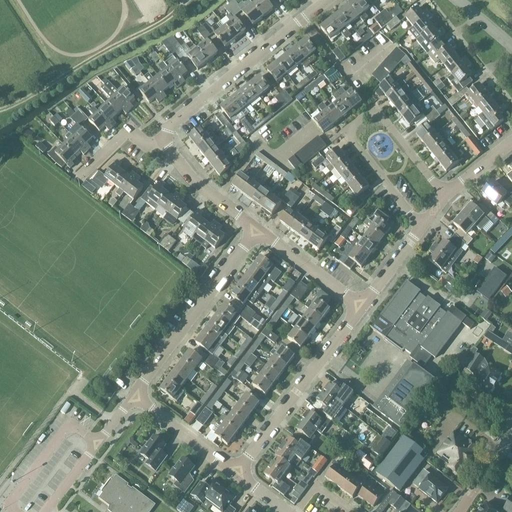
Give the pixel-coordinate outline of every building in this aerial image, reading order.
[(257,0),(258,1),(253,6),(263,18),(273,10),(264,0),(257,0)] [(354,3),(350,6),(360,17),(364,22),(368,19),(364,14),(369,10),(361,0),(353,0),(353,2),(354,3)] [(239,7),(235,1),(230,5),(238,15),(242,11),(244,13),(243,13),(253,26),(263,18),(253,6),(250,2),(246,5),(245,5),(244,5),(243,5),(242,4),(239,7)] [(245,32),(235,20),(234,21),(233,19),(238,15),(230,5),(227,7),(225,9),(230,16),(226,19),(230,24),(225,28),(235,40),(245,32)] [(350,25),(360,17),(350,6),(341,13),(350,25)] [(381,14),(389,24),(397,18),(403,13),(398,6),(388,14),(386,11),(381,14)] [(414,28),(431,15),(427,11),(423,14),(418,8),(406,18),(414,28)] [(346,29),(350,25),(341,13),(331,21),(341,33),(347,40),(351,36),(346,29)] [(369,30),(371,32),(374,36),(378,33),(384,28),(387,26),(389,24),(381,14),(375,20),(378,23),(369,30)] [(434,18),(431,15),(414,28),(422,37),(434,28),(429,22),(434,18)] [(397,18),(389,24),(387,26),(391,31),(401,23),(397,18)] [(331,41),(341,33),(331,21),(321,29),(331,41)] [(207,23),(202,27),(210,37),(214,33),(216,35),(215,36),(225,48),(235,40),(225,28),(220,32),(216,27),(212,30),(207,23)] [(197,31),(205,41),(210,37),(202,27),(197,31)] [(439,40),(442,38),(441,37),(446,33),(443,30),(438,33),(434,28),(422,37),(417,41),(421,46),(429,55),(442,44),(439,40)] [(365,43),(374,36),(371,32),(362,40),(365,43)] [(314,61),(311,57),(316,53),(306,40),(297,48),(310,65),(314,61)] [(355,51),(365,43),(362,40),(356,44),(353,47),(355,51)] [(181,48),(176,42),(171,46),(179,56),(183,52),(188,58),(187,58),(197,71),(208,62),(198,50),(195,46),(189,51),(185,45),(181,48)] [(207,42),(198,50),(208,62),(217,55),(207,42)] [(403,46),(406,50),(412,46),(408,42),(403,46)] [(445,66),(457,56),(453,51),(457,48),(454,43),(449,47),(449,46),(446,49),(442,44),(429,55),(435,63),(438,63),(441,61),(445,66)] [(172,57),(163,63),(181,86),(185,83),(181,79),(187,74),(181,66),(185,63),(179,56),(171,46),(166,50),(172,57)] [(305,69),(310,65),(297,48),(287,56),(297,68),(301,64),(305,69)] [(393,53),(402,61),(407,56),(397,48),(393,53)] [(346,59),(338,49),(333,53),(341,63),(346,59)] [(389,57),(398,66),(402,61),(393,53),(389,57)] [(161,60),(156,54),(151,57),(156,64),(161,60)] [(287,76),(297,68),(287,56),(277,63),(287,76)] [(462,62),(457,56),(445,66),(453,75),(469,62),(466,59),(462,62)] [(385,62),(394,71),(398,66),(389,57),(385,62)] [(329,72),(334,68),(335,68),(327,58),(322,62),(329,72)] [(381,67),(390,75),(394,71),(385,62),(381,67)] [(447,80),(459,93),(465,88),(472,82),(469,78),(473,75),(468,70),(472,66),(469,62),(453,75),(447,80)] [(177,89),(181,86),(163,63),(159,67),(163,73),(159,77),(168,89),(174,85),(177,89)] [(287,76),(277,63),(268,71),(277,84),(282,80),(286,84),(291,81),(287,76)] [(416,76),(420,73),(412,63),(408,66),(416,76)] [(136,68),(140,73),(144,70),(140,65),(136,68)] [(376,71),(386,80),(390,75),(381,67),(376,71)] [(144,79),(140,73),(136,68),(132,71),(140,82),(144,79)] [(338,74),(334,68),(329,72),(324,76),(327,80),(328,81),(329,81),(331,85),(340,78),(337,74),(338,74)] [(372,76),(382,85),(386,80),(376,71),(372,76)] [(315,72),(306,80),(309,84),(318,76),(315,72)] [(427,83),(420,73),(416,76),(423,86),(427,83)] [(163,94),(168,89),(159,77),(154,80),(150,74),(145,78),(149,84),(162,101),(166,98),(163,94)] [(407,81),(413,87),(419,81),(413,75),(407,81)] [(318,87),(327,80),(324,76),(315,83),(318,87)] [(260,97),(269,90),(260,78),(250,85),(260,97)] [(133,108),(129,104),(135,99),(124,88),(119,93),(105,79),(102,83),(105,86),(129,111),(133,108)] [(396,84),(392,79),(380,89),(388,98),(406,84),(402,79),(396,84)] [(299,91),(309,84),(306,80),(296,87),(299,91)] [(437,88),(442,84),(439,80),(434,84),(437,88)] [(318,87),(315,83),(306,91),(309,95),(318,87)] [(434,92),(427,83),(423,86),(430,95),(434,92)] [(158,104),(162,101),(149,84),(140,92),(149,104),(155,100),(158,104)] [(409,89),(410,89),(406,84),(388,98),(395,108),(413,94),(409,89)] [(260,97),(250,85),(240,93),(250,105),(260,97)] [(476,105),(492,92),(489,87),(485,91),(480,85),(470,93),(468,95),(476,105)] [(111,100),(106,105),(117,116),(123,111),(126,114),(129,111),(105,86),(101,90),(111,100)] [(342,89),(338,93),(352,111),(362,103),(352,91),(347,95),(342,89)] [(88,103),(92,99),(82,90),(79,94),(88,103)] [(285,91),(280,95),(288,105),(293,101),(285,91)] [(309,95),(306,91),(295,99),(298,103),(309,95)] [(491,98),(495,95),(492,92),(476,105),(474,106),(477,110),(479,108),(483,114),(496,104),(491,98)] [(240,93),(231,101),(244,118),(248,114),(245,110),(250,105),(240,93)] [(352,111),(338,93),(332,97),(337,103),(333,106),(343,119),(352,111)] [(415,108),(420,104),(420,103),(413,94),(395,108),(403,118),(415,108)] [(458,94),(448,102),(452,107),(462,100),(458,94)] [(274,116),(283,109),(288,105),(280,95),(275,99),(278,103),(270,110),(274,116)] [(221,109),(231,121),(236,117),(239,122),(244,118),(231,101),(221,109)] [(423,115),(428,112),(421,103),(420,104),(415,108),(403,118),(410,127),(414,124),(422,118),(422,117),(423,115)] [(504,106),(500,109),(496,104),(483,114),(480,117),(491,132),(504,121),(500,117),(504,114),(503,113),(507,110),(504,106)] [(97,107),(94,110),(112,128),(116,125),(113,121),(117,116),(106,105),(102,109),(98,106),(97,107)] [(319,108),(324,114),(333,126),(343,119),(333,106),(328,110),(323,105),(319,108)] [(445,106),(437,112),(440,116),(448,110),(445,106)] [(423,115),(427,120),(437,112),(433,108),(428,112),(423,115)] [(66,114),(71,119),(75,115),(75,114),(73,112),(70,110),(66,114)] [(109,132),(112,128),(94,110),(90,114),(94,117),(89,122),(100,133),(105,128),(109,132)] [(262,120),(265,124),(274,116),(270,110),(271,112),(262,120)] [(80,111),(75,115),(84,124),(88,119),(80,111)] [(431,125),(441,117),(440,116),(437,112),(427,120),(431,125)] [(469,117),(466,113),(460,117),(463,121),(469,117)] [(216,118),(224,128),(225,126),(229,124),(221,114),(216,118)] [(324,134),(333,126),(324,114),(314,122),(324,134)] [(84,124),(75,115),(71,119),(77,126),(79,128),(84,124)] [(59,123),(54,118),(50,122),(55,127),(59,123)] [(460,132),(464,129),(456,119),(452,122),(460,132)] [(252,128),(255,131),(265,124),(262,120),(252,128)] [(255,131),(252,128),(247,122),(242,125),(250,135),(255,132),(255,131)] [(233,136),(237,133),(229,124),(225,126),(233,136)] [(441,131),(437,127),(433,130),(429,126),(429,125),(420,132),(416,135),(424,144),(441,131)] [(73,137),(88,152),(91,149),(87,145),(93,140),(82,129),(81,130),(79,128),(77,126),(69,134),(73,137)] [(190,139),(197,149),(214,136),(210,131),(206,134),(202,129),(190,139)] [(471,138),(464,129),(460,132),(467,141),(471,138)] [(29,141),(32,133),(24,130),(21,138),(29,141)] [(486,144),(494,137),(489,130),(481,137),(486,144)] [(448,141),(441,131),(424,144),(432,154),(448,141)] [(241,146),(244,143),(237,133),(233,136),(241,146)] [(80,152),(84,156),(88,152),(73,137),(69,134),(65,138),(69,141),(64,146),(75,157),(80,152)] [(217,140),(214,136),(197,149),(205,158),(217,149),(213,143),(217,140)] [(327,147),(319,137),(314,141),(322,151),(327,147)] [(471,138),(467,141),(474,151),(479,147),(472,138),(471,138)] [(322,151),(314,141),(309,145),(317,155),(322,151)] [(456,151),(448,141),(432,154),(439,164),(455,151),(456,151)] [(244,143),(241,146),(234,151),(238,156),(248,148),(244,143)] [(317,155),(309,145),(304,148),(312,159),(317,155)] [(71,162),(75,157),(64,146),(56,154),(53,152),(49,156),(57,165),(61,161),(66,166),(67,166),(70,169),(74,165),(71,162)] [(312,159),(304,148),(299,152),(307,163),(312,159)] [(205,158),(212,168),(229,155),(225,150),(221,153),(217,149),(205,158)] [(326,169),(330,173),(334,169),(346,160),(339,150),(327,159),(331,165),(326,169)] [(462,161),(460,158),(464,156),(461,152),(458,155),(455,151),(439,164),(447,173),(462,161)] [(307,163),(299,152),(294,156),(295,157),(302,166),(307,163)] [(255,157),(265,164),(268,160),(258,153),(255,157)] [(232,159),(229,155),(212,168),(220,178),(232,168),(228,163),(232,159)] [(288,162),(296,172),(302,166),(295,157),(288,162)] [(316,169),(325,162),(322,157),(312,165),(316,169)] [(268,166),(275,171),(278,168),(268,160),(265,164),(268,166)] [(342,178),(354,169),(346,160),(334,169),(342,178)] [(105,177),(99,173),(95,179),(105,186),(108,182),(114,186),(123,174),(118,170),(121,165),(117,162),(114,167),(113,166),(105,177)] [(275,171),(268,166),(264,172),(271,177),(275,171)] [(285,179),(287,175),(278,168),(275,171),(285,179)] [(340,188),(344,192),(361,178),(354,169),(342,178),(346,183),(340,188)] [(124,193),(136,176),(132,173),(129,178),(123,174),(114,186),(120,190),(116,195),(120,198),(124,193)] [(233,187),(243,194),(252,182),(242,174),(233,187)] [(137,185),(141,180),(137,177),(124,194),(134,202),(144,189),(137,185)] [(357,197),(369,188),(361,178),(349,188),(357,197)] [(262,189),(252,182),(243,194),(252,202),(262,189)] [(96,190),(86,183),(82,188),(92,196),(96,190)] [(155,211),(158,207),(168,195),(162,191),(166,186),(161,183),(158,187),(155,190),(151,187),(141,200),(155,211)] [(511,206),(511,190),(506,195),(493,183),(483,194),(497,207),(502,201),(510,208),(511,206)] [(312,189),(321,196),(324,192),(315,186),(312,189)] [(252,202),(262,209),(271,197),(262,189),(252,202)] [(265,213),(265,215),(269,217),(270,217),(271,216),(272,216),(281,204),(276,200),(280,195),(275,192),(271,197),(262,209),(266,212),(265,213)] [(282,202),(287,205),(294,195),(289,192),(282,202)] [(324,192),(321,196),(331,203),(334,200),(324,192)] [(173,199),(168,195),(158,207),(168,214),(181,198),(177,195),(173,199)] [(291,209),(299,199),(294,195),(287,205),(291,209)] [(313,201),(322,208),(325,204),(315,197),(313,201)] [(181,205),(185,201),(181,198),(168,214),(178,222),(187,209),(181,205)] [(109,205),(113,208),(117,202),(113,199),(109,205)] [(355,213),(364,204),(359,200),(350,209),(345,214),(351,218),(355,213)] [(335,211),(325,204),(322,208),(332,215),(335,211)] [(471,205),(463,215),(476,226),(481,232),(495,217),(482,206),(477,211),(471,205)] [(127,219),(135,209),(130,206),(122,216),(127,219)] [(132,223),(140,213),(135,209),(127,219),(132,223)] [(312,217),(320,222),(325,214),(318,209),(312,217)] [(280,222),(290,229),(299,217),(301,214),(297,211),(295,214),(289,210),(280,222)] [(183,232),(193,240),(206,223),(200,219),(203,214),(199,211),(196,216),(196,215),(183,232)] [(364,225),(371,230),(383,239),(391,229),(386,226),(392,219),(380,211),(374,219),(378,221),(375,225),(368,220),(364,225)] [(301,214),(290,230),(299,237),(309,225),(300,218),(301,214)] [(467,236),(476,226),(463,215),(454,225),(460,230),(455,235),(466,244),(468,247),(473,241),(467,236)] [(353,222),(348,228),(352,231),(357,225),(353,222)] [(211,227),(206,223),(193,240),(202,247),(218,226),(214,223),(211,227)] [(299,237),(309,244),(322,227),(318,223),(314,229),(309,225),(299,237)] [(219,233),(222,229),(218,226),(202,247),(207,250),(210,246),(216,250),(225,238),(219,233)] [(331,244),(341,230),(336,227),(329,237),(327,239),(322,235),(325,231),(321,228),(309,244),(319,251),(327,241),(331,244)] [(352,231),(348,228),(347,230),(341,238),(346,241),(348,238),(347,237),(352,231)] [(154,232),(150,229),(146,235),(150,238),(154,232)] [(371,230),(364,240),(376,249),(383,239),(371,230)] [(164,249),(172,239),(167,235),(159,245),(164,249)] [(435,244),(432,248),(449,261),(454,265),(463,252),(461,251),(466,244),(455,235),(448,245),(444,242),(440,248),(435,244)] [(169,253),(177,243),(172,239),(164,249),(169,253)] [(355,241),(352,245),(369,258),(376,249),(364,240),(360,245),(355,241)] [(385,252),(390,245),(385,242),(380,249),(385,252)] [(369,258),(352,245),(339,262),(350,271),(355,264),(361,268),(369,258)] [(454,265),(449,261),(432,248),(429,253),(434,256),(429,262),(447,275),(454,265)] [(191,261),(181,254),(177,260),(187,267),(191,261)] [(476,254),(472,262),(477,265),(481,258),(476,254)] [(485,260),(491,264),(495,259),(489,254),(485,260)] [(282,274),(261,258),(253,268),(271,281),(274,284),(282,274)] [(204,265),(196,275),(201,279),(209,269),(204,265)] [(271,281),(253,268),(246,278),(264,291),(271,281)] [(489,302),(507,278),(495,269),(477,293),(489,302)] [(458,284),(448,276),(444,281),(455,289),(458,284)] [(264,291),(246,278),(239,287),(251,296),(256,301),(264,291)] [(284,291),(288,294),(295,284),(290,280),(283,290),(284,291)] [(371,328),(370,328),(394,346),(396,347),(398,346),(411,356),(409,358),(423,369),(432,357),(435,359),(462,324),(470,330),(474,325),(467,318),(452,307),(447,315),(440,309),(441,308),(428,299),(427,300),(419,294),(420,293),(407,282),(394,300),(373,327),(372,329),(371,328)] [(256,301),(251,296),(239,287),(231,297),(244,306),(248,301),(253,305),(256,301)] [(298,287),(291,297),(295,299),(299,303),(306,292),(298,287)] [(501,292),(504,297),(511,292),(507,287),(501,292)] [(277,300),(281,303),(288,294),(284,291),(277,300)] [(310,311),(323,320),(330,310),(325,307),(331,300),(320,292),(311,304),(309,303),(305,307),(310,311)] [(288,309),(295,299),(291,297),(284,306),(288,309)] [(274,313),(281,303),(277,300),(269,310),(274,313)] [(234,327),(241,318),(239,316),(238,315),(238,314),(226,305),(218,315),(234,327)] [(288,309),(284,306),(277,315),(280,318),(288,309)] [(252,319),(256,314),(246,307),(242,311),(252,319)] [(242,311),(239,316),(241,318),(249,324),(252,319),(242,311)] [(315,330),(323,320),(310,311),(303,320),(299,317),(299,318),(315,330)] [(174,314),(169,321),(175,325),(180,318),(174,314)] [(235,328),(234,327),(218,315),(211,324),(223,334),(228,337),(235,328)] [(280,318),(277,315),(269,325),(273,329),(280,318)] [(292,327),(296,330),(308,339),(315,330),(299,318),(292,327)] [(228,337),(223,334),(211,324),(210,325),(209,324),(207,324),(205,327),(205,329),(207,330),(203,334),(216,343),(219,346),(220,347),(228,337)] [(266,329),(262,335),(256,343),(260,346),(266,338),(275,345),(279,339),(266,329)] [(301,349),(308,339),(296,330),(289,340),(301,349)] [(484,338),(511,356),(511,335),(509,334),(504,343),(492,336),(487,333),(484,338)] [(219,346),(216,343),(203,334),(196,344),(208,353),(212,348),(215,351),(219,346)] [(239,344),(242,347),(246,349),(252,341),(245,336),(239,344)] [(260,346),(256,343),(249,353),(253,356),(260,346)] [(238,360),(246,349),(242,347),(234,358),(238,360)] [(275,358),(287,367),(295,357),(282,348),(278,354),(275,352),(273,352),(271,355),(275,358)] [(476,355),(478,351),(474,348),(461,366),(467,369),(476,355)] [(183,362),(195,371),(202,361),(190,352),(183,362)] [(253,356),(249,353),(241,362),(245,365),(253,356)] [(207,358),(217,366),(220,362),(221,361),(211,354),(207,358)] [(502,376),(488,367),(483,376),(477,372),(485,361),(476,355),(467,369),(466,370),(475,376),(475,375),(479,377),(475,383),(477,385),(476,386),(482,390),(480,393),(480,395),(485,398),(487,398),(489,395),(502,376)] [(204,363),(214,371),(217,366),(207,358),(204,363)] [(233,368),(238,360),(234,358),(229,365),(233,368)] [(268,367),(280,377),(287,367),(275,358),(268,367)] [(188,381),(195,371),(183,362),(175,371),(188,381)] [(241,371),(245,365),(241,362),(233,373),(237,376),(241,371)] [(261,377),(273,386),(280,377),(268,367),(263,364),(256,374),(261,377)] [(402,369),(374,408),(401,428),(411,416),(410,415),(435,381),(415,366),(409,374),(402,369)] [(181,390),(188,381),(175,371),(168,381),(181,390)] [(242,385),(247,379),(241,375),(237,380),(242,385)] [(266,396),(273,386),(261,377),(253,387),(266,396)] [(184,393),(181,390),(168,381),(165,385),(164,385),(163,385),(162,385),(161,386),(160,387),(159,387),(159,388),(159,389),(158,390),(158,391),(159,392),(159,393),(159,394),(160,394),(161,395),(162,396),(163,396),(164,396),(165,396),(166,396),(167,395),(177,403),(184,393)] [(227,381),(220,390),(224,393),(232,384),(227,381)] [(330,384),(324,393),(343,408),(354,394),(341,384),(337,389),(330,384)] [(206,394),(210,397),(217,388),(213,385),(206,394)] [(224,393),(220,390),(213,400),(217,403),(224,393)] [(333,422),(343,408),(324,393),(317,402),(323,407),(320,412),(332,421),(333,422)] [(206,394),(199,404),(203,407),(210,397),(206,394)] [(247,395),(240,405),(252,414),(260,404),(247,395)] [(217,403),(213,400),(206,409),(210,412),(217,403)] [(203,407),(199,404),(198,403),(190,413),(195,417),(203,407)] [(245,424),(252,414),(240,405),(233,414),(245,424)] [(210,412),(206,409),(196,422),(203,427),(213,415),(210,412)] [(314,415),(309,412),(303,420),(317,431),(321,435),(332,421),(320,412),(316,417),(314,415)] [(223,415),(220,420),(238,433),(245,424),(233,414),(229,419),(223,415)] [(234,438),(238,433),(220,420),(216,425),(222,429),(215,438),(221,442),(220,442),(222,443),(228,447),(231,443),(232,444),(236,439),(234,438)] [(303,420),(296,429),(302,434),(299,439),(303,442),(303,443),(309,447),(316,438),(313,436),(317,431),(303,420)] [(392,438),(385,432),(381,437),(389,443),(392,438)] [(472,460),(472,458),(479,449),(469,441),(466,444),(453,434),(448,441),(447,440),(436,455),(450,466),(449,468),(459,476),(468,464),(470,464),(472,460)] [(148,460),(146,464),(156,472),(165,460),(158,456),(166,446),(154,436),(146,447),(145,447),(141,451),(142,452),(141,454),(148,460)] [(289,438),(282,447),(297,458),(302,462),(311,449),(309,447),(303,443),(300,446),(289,438)] [(400,492),(425,461),(420,458),(420,457),(423,453),(424,453),(404,438),(376,474),(400,492)] [(384,440),(374,453),(381,458),(391,446),(391,445),(384,440)] [(30,462),(39,450),(32,446),(24,457),(30,462)] [(291,466),(297,458),(282,447),(276,456),(278,457),(292,468),(293,468),(291,466)] [(374,463),(360,452),(354,460),(368,471),(374,463)] [(373,452),(369,458),(377,464),(381,459),(373,452)] [(54,463),(60,457),(55,453),(50,458),(54,463)] [(423,453),(420,457),(420,458),(425,461),(426,462),(429,459),(426,457),(427,456),(423,453)] [(117,455),(113,461),(117,464),(121,458),(117,455)] [(278,457),(271,466),(286,477),(292,468),(278,457)] [(322,457),(319,461),(317,463),(312,469),(318,473),(327,461),(322,457)] [(188,477),(195,467),(183,458),(175,469),(173,468),(170,473),(171,474),(169,476),(177,482),(174,486),(185,494),(194,482),(188,477)] [(326,478),(335,485),(346,471),(336,462),(329,471),(331,472),(326,478)] [(282,482),(286,477),(271,466),(265,475),(276,484),(273,488),(285,497),(291,489),(282,482)] [(56,470),(54,479),(50,478),(48,484),(58,486),(62,472),(56,470)] [(355,477),(346,471),(335,485),(344,492),(355,477)] [(437,503),(448,489),(430,476),(424,471),(413,485),(419,489),(419,490),(437,503)] [(150,511),(155,506),(132,488),(131,490),(127,487),(128,485),(115,476),(111,481),(110,480),(100,492),(102,494),(98,499),(109,508),(108,511),(109,511),(150,511)] [(344,492),(352,498),(365,482),(364,482),(363,483),(355,477),(344,492)] [(213,481),(212,481),(212,482),(207,489),(200,484),(192,496),(198,500),(201,497),(207,502),(211,505),(212,506),(224,490),(224,489),(223,489),(219,486),(220,485),(215,481),(214,482),(213,481)] [(374,489),(365,482),(352,498),(353,499),(356,494),(365,500),(374,489)] [(373,507),(383,496),(374,489),(365,500),(373,507)] [(225,490),(224,490),(212,506),(213,506),(220,511),(235,511),(236,511),(229,506),(235,499),(236,498),(235,498),(234,497),(235,496),(230,492),(229,493),(225,490)] [(406,511),(411,506),(406,502),(397,495),(395,498),(393,500),(391,503),(389,505),(396,510),(395,511),(406,511)] [(511,511),(511,497),(503,510),(505,511),(511,511)] [(177,510),(180,511),(188,511),(185,509),(188,505),(184,501),(177,510)] [(479,511),(499,511),(486,503),(479,511)]
